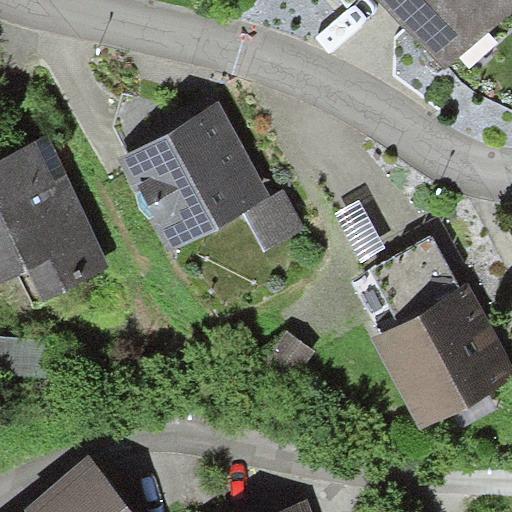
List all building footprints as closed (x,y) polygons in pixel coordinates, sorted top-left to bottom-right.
[(511,0),(383,0),(447,70),(511,10),(511,0)] [(220,94),(122,144),(169,237),(247,198),(265,234),(300,216),(283,184),(270,191),(220,94)] [(52,123),(0,145),(0,263),(14,258),(34,302),(75,283),(73,277),(113,259),(52,123)] [(431,227),(374,258),(398,303),(367,320),(417,415),(448,399),(460,421),(497,402),(483,375),(509,361),(464,276),(459,279),(431,227)] [(315,345),(289,324),(266,351),(292,373),(315,345)] [(25,500),(10,511),(146,511),(90,442),(22,497),(25,500)] [(318,511),(311,490),(245,511),(318,511)]
